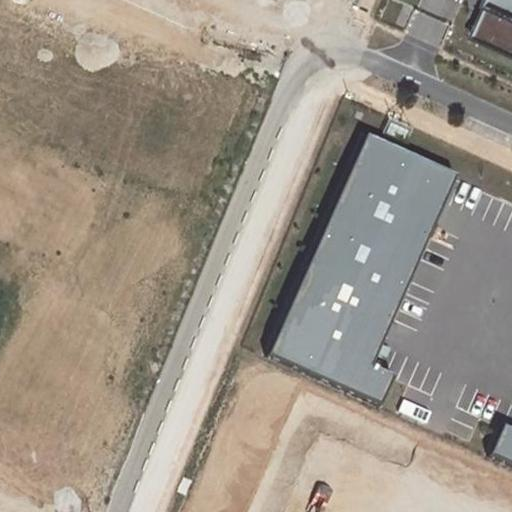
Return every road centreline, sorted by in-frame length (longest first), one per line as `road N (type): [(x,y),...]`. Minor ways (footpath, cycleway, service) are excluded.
road 1 (unclassified): [(348,49),(344,59),(308,67),(288,90),(117,511)]
road 2 (unclassified): [(511,124),(348,49)]
road 3 (unclassified): [(348,49),(238,0)]
